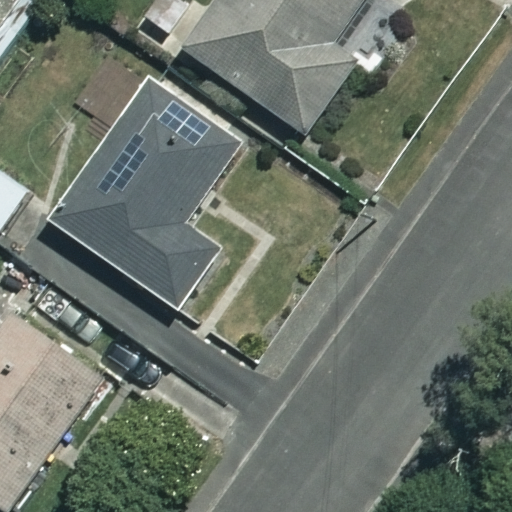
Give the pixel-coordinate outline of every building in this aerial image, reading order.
[(0,0),(0,71),(47,9),(35,0),(0,0)] [(208,16),(185,0),(174,0),(146,39),(176,61),(208,16)] [(381,0),(236,0),(195,59),(315,144),(367,70),(344,53),(381,0)] [(249,155),(158,91),(60,232),(184,319),(225,260),(191,237),(249,155)] [(40,198),(0,168),(0,234),(9,241),(40,198)] [(58,291),(12,255),(0,271),(0,300),(32,325),(58,291)] [(24,511),(113,388),(24,325),(0,358),(0,509),(4,511),(24,511)]
